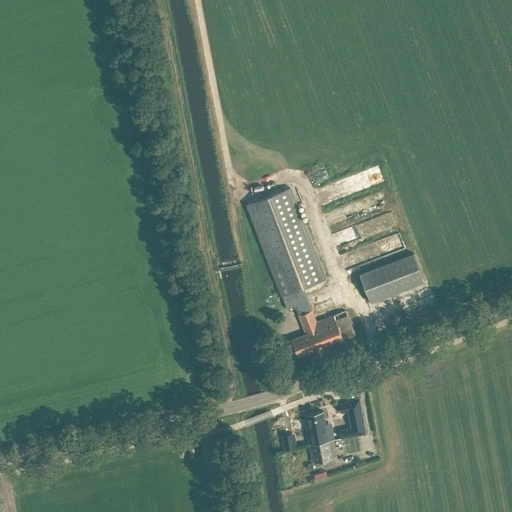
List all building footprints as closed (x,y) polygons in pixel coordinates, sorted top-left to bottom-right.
[(353,174),(331,183),(335,192),(357,183),(353,174)] [(288,308),(296,305),(299,315),(312,310),(304,287),(326,278),(291,187),(247,203),(288,308)] [(393,214),(332,232),(337,250),(399,232),(393,214)] [(399,237),(386,240),(390,251),(402,247),(399,237)] [(425,281),(414,253),(360,274),(371,302),(425,281)] [(406,307),(409,314),(423,308),(420,301),(406,307)] [(343,339),(334,314),(317,321),(312,310),(299,315),(306,333),(292,339),(299,356),(343,339)] [(355,334),(346,310),(334,314),(343,339),(355,334)] [(349,401),(341,402),(342,410),(350,408),(353,426),(342,428),(343,436),(366,432),(360,397),(348,399),(349,401)] [(307,414),(309,427),(307,427),(310,443),(328,439),(323,411),(307,414)] [(289,435),(280,437),(284,450),(292,447),(289,435)] [(310,443),(313,461),(332,458),(328,439),(310,443)] [(327,469),(315,473),(317,478),(328,475),(327,469)]
